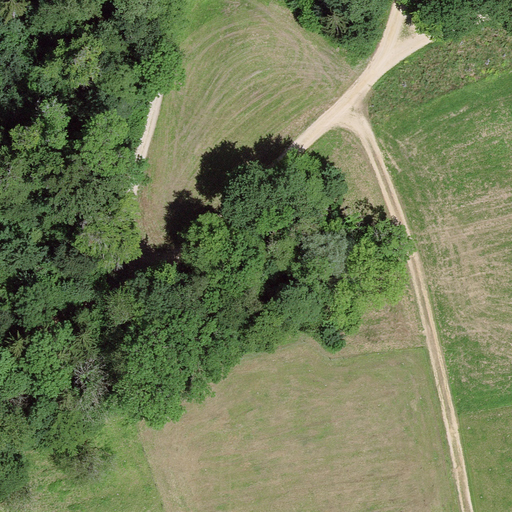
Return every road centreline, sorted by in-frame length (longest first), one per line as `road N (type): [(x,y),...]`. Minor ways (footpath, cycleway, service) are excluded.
road 1 (track): [(143,278),(215,228),(405,44),(511,4)]
road 2 (track): [(342,105),(368,137),(393,205),(464,511)]
road 3 (track): [(167,0),(163,62),(126,215)]
road 4 (track): [(0,345),(143,278)]
